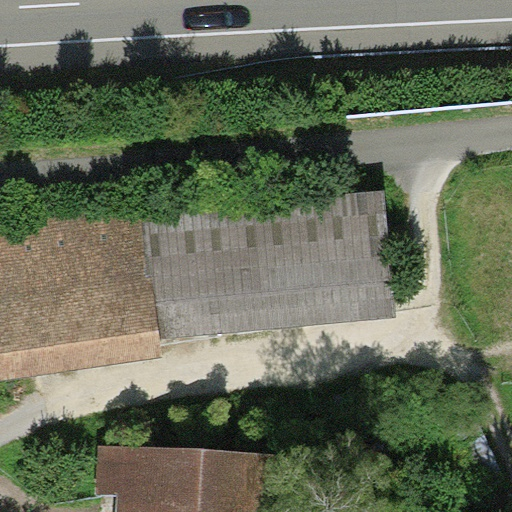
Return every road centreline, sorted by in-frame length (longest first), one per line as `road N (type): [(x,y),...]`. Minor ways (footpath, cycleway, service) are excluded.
road 1 (unclassified): [(0,174),(511,131)]
road 2 (motorway): [(0,8),(143,0)]
